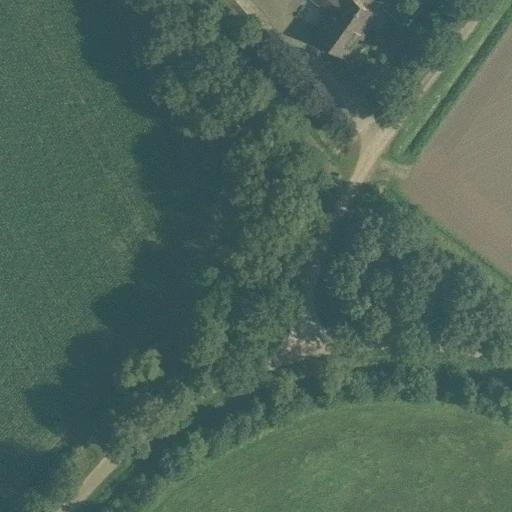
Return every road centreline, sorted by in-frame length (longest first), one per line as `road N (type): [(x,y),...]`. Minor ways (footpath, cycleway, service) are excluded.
road 1 (unclassified): [(74,511),(175,410),(271,365),(385,342),(511,362)]
road 2 (track): [(318,350),(322,281),(373,156),(408,122),(497,0)]
